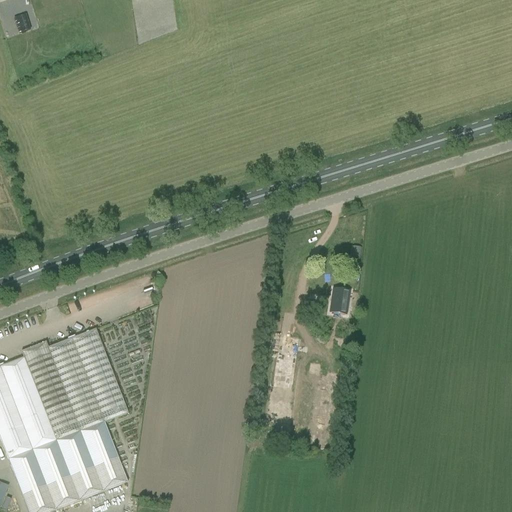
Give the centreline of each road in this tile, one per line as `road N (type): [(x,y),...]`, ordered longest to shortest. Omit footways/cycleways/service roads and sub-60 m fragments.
road 1 (unclassified): [(0,317),(511,146)]
road 2 (primary): [(0,286),(511,120)]
